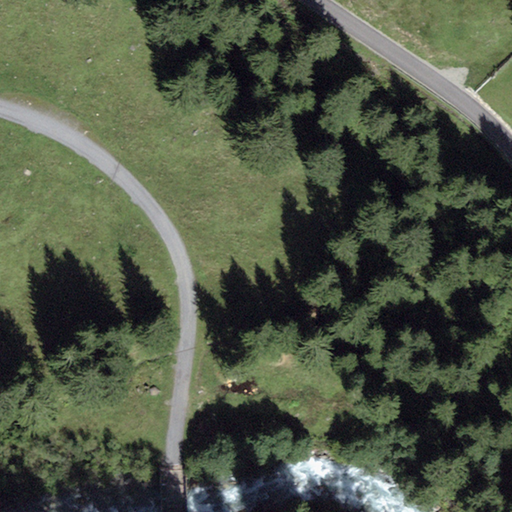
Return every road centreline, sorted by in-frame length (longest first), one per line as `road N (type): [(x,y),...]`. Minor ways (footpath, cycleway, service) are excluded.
road 1 (track): [(171,471),(186,268),(152,211),(108,171),(34,122),(0,111)]
road 2 (unclassified): [(310,0),(469,108),(511,153)]
